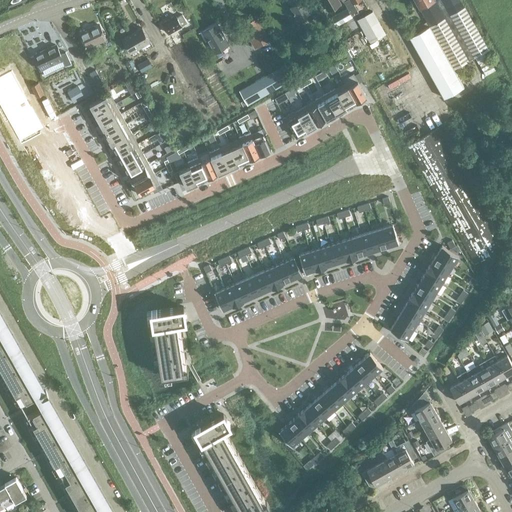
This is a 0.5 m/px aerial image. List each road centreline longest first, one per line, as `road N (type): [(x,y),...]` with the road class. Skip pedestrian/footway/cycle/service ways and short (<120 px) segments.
road 1 (residential): [(386,158),(361,115),(126,221),(67,124)]
road 2 (residential): [(154,254),(386,158)]
road 3 (residential): [(0,298),(121,511)]
road 4 (tertiary): [(170,511),(112,404),(88,317)]
road 5 (tertiary): [(55,330),(145,511)]
road 6 (residential): [(247,375),(164,425),(213,511)]
road 7 (residential): [(386,283),(371,277),(311,295),(235,331)]
road 8 (residential): [(386,158),(419,232),(386,283)]
road 9 (unclassified): [(511,99),(386,158)]
